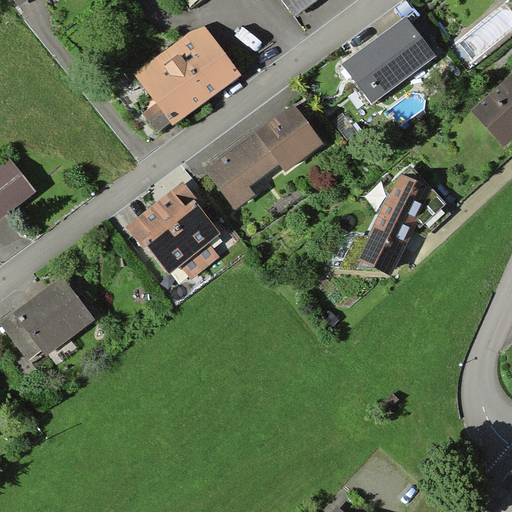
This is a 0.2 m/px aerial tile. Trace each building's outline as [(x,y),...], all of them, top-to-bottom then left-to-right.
[(13,0),(21,9),(32,0),(13,0)] [(284,0),(301,22),(330,0),(284,0)] [(413,21),(351,68),(380,107),(442,61),(413,21)] [(207,24),(138,73),(179,129),(248,79),(207,24)] [(511,81),(478,116),(511,149),(511,81)] [(330,143),(299,106),(215,175),(246,212),(330,143)] [(4,147),(0,150),(0,230),(43,196),(4,147)] [(439,194),(403,179),(366,266),(402,281),(439,194)] [(238,249),(191,186),(138,225),(185,288),(238,249)] [(72,277),(20,315),(53,360),(105,322),(72,277)] [(393,393),(380,404),(386,411),(399,400),(393,393)]
